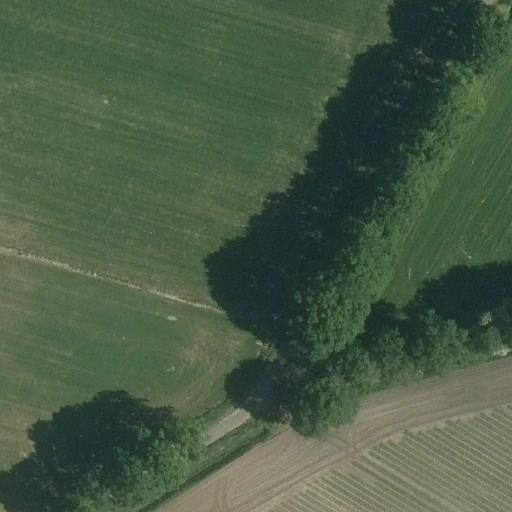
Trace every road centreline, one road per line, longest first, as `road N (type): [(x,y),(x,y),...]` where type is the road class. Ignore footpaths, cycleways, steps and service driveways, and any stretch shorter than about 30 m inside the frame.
road 1 (unclassified): [(94,511),(254,397),(486,0)]
road 2 (track): [(254,397),(313,394),(511,344)]
